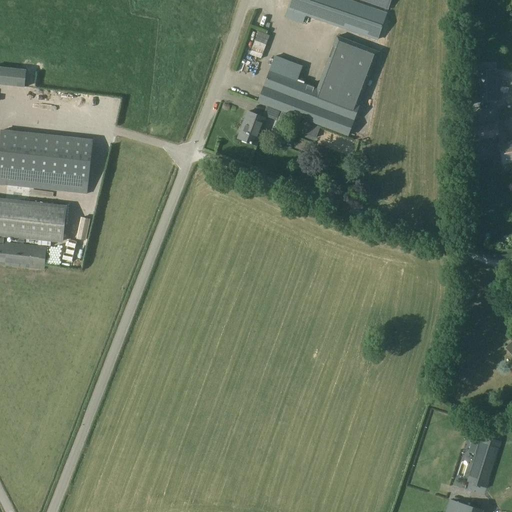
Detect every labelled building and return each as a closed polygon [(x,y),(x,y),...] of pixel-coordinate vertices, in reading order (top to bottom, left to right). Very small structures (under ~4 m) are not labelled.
[(303,23),(306,14),(377,39),(387,13),(348,0),(290,0),(288,8),(285,17),(303,23)] [(362,0),(388,9),(391,0),(362,0)] [(275,56),(263,88),(257,102),(266,106),(280,111),(348,137),(360,105),(360,104),(380,52),(337,36),(317,88),(297,81),(303,66),(275,56)] [(497,71),(476,71),(476,101),(497,101),(497,71)] [(280,111),(266,106),(263,116),(277,121),(280,111)] [(248,111),(238,138),(257,145),(263,130),(260,129),(265,118),(248,111)] [(280,117),(276,126),(284,129),(288,120),(280,117)] [(482,128),(473,130),(475,140),(484,138),(498,135),(497,129),(496,125),(482,128)] [(502,128),(497,129),(498,135),(500,145),(504,163),(511,161),(511,142),(507,144),(505,134),(503,134),(502,128)] [(93,141),(1,131),(0,143),(0,184),(87,194),(93,141)] [(0,200),(0,234),(63,241),(67,208),(0,200)] [(0,265),(44,270),(46,251),(47,247),(0,242),(0,265)] [(487,489),(501,442),(480,436),(466,482),(487,489)] [(449,500),(445,511),(466,511),(468,506),(449,500)]
